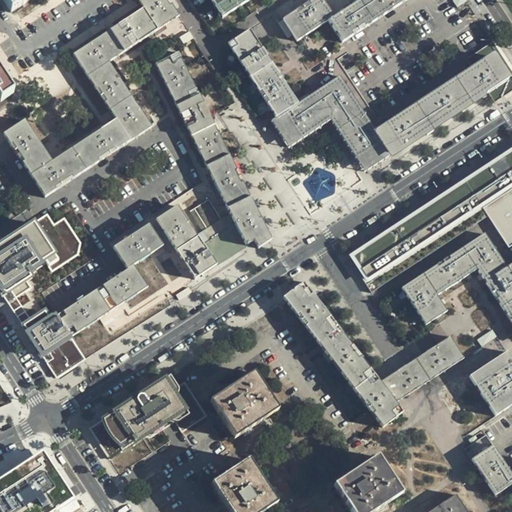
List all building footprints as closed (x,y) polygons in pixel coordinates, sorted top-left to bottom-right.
[(1,0),(2,0),(10,13),(28,0),(1,0)] [(137,0),(143,8),(107,33),(121,54),(165,24),(179,15),(168,0),(137,0)] [(210,0),(222,18),(248,0),(210,0)] [(328,21),(334,17),(322,0),(313,0),(282,20),(297,42),(328,21)] [(360,0),(334,17),(328,21),(342,42),(377,19),(363,0),(360,0)] [(363,0),(377,19),(406,0),(363,0)] [(297,104),(249,31),(228,45),(276,117),(290,139),(331,112),(366,164),(387,150),(378,135),(338,76),(308,97),(297,104)] [(73,55),(107,107),(128,94),(108,63),(121,54),(107,33),(73,55)] [(466,59),(474,72),(494,59),(508,80),(488,93),(494,102),(511,90),(511,71),(493,42),(479,51),(466,59)] [(254,241),(258,248),(270,240),(258,216),(248,196),(237,174),(228,155),(213,126),(209,117),(198,94),(177,54),(154,64),(175,106),(191,137),(205,166),(215,186),(225,207),(228,213),(236,228),(245,246),(254,241)] [(474,72),(457,83),(471,104),(483,96),(488,93),(508,80),(494,59),(474,72)] [(7,76),(0,66),(0,101),(13,93),(3,78),(7,76)] [(457,83),(418,109),(432,130),(453,116),(471,104),(457,83)] [(24,122),(3,136),(44,198),(150,128),(128,94),(107,107),(115,121),(52,162),(24,122)] [(432,130),(418,109),(382,133),(378,135),(387,150),(389,153),(392,157),(414,142),(432,130)] [(290,139),(276,117),(269,122),(288,150),(326,124),(330,122),(360,168),(366,164),(331,112),(290,139)] [(511,149),(348,256),(372,291),(488,217),(483,209),(511,190),(511,149)] [(511,246),(511,190),(483,209),(488,217),(509,249),(511,246)] [(216,265),(240,250),(220,219),(208,200),(190,212),(202,231),(208,241),(202,245),(197,237),(177,206),(156,221),(176,251),(194,280),(207,271),(216,265)] [(0,294),(2,295),(7,303),(26,290),(30,288),(25,281),(30,278),(28,274),(45,263),(51,272),(78,254),(80,242),(64,217),(53,224),(47,214),(46,213),(0,243),(0,294)] [(236,228),(228,213),(220,219),(240,250),(216,265),(207,271),(212,279),(258,248),(254,241),(245,246),(236,228)] [(56,317),(71,339),(113,311),(148,288),(133,265),(162,246),(148,225),(113,249),(127,270),(98,289),(56,317)] [(511,263),(506,268),(484,234),(477,239),(401,289),(425,326),(446,312),(436,297),(476,270),(511,324),(511,263)] [(289,291),(375,430),(404,413),(397,401),(465,359),(452,336),(375,383),(310,278),(289,291)] [(44,313),(22,327),(43,358),(71,339),(56,317),(55,315),(48,319),(44,313)] [(62,345),(43,358),(56,378),(85,360),(71,339),(62,345)] [(495,417),(511,405),(511,359),(507,352),(469,376),(495,417)] [(234,438),(280,411),(257,371),(210,399),(234,438)] [(169,379),(164,382),(172,393),(175,391),(177,390),(169,379)] [(164,382),(117,413),(134,438),(137,443),(142,439),(146,437),(161,427),(175,418),(185,412),(188,410),(175,391),(171,393),(164,382)] [(185,385),(177,390),(175,391),(188,410),(185,412),(175,418),(161,427),(151,434),(153,438),(176,423),(182,432),(206,417),(185,385)] [(134,438),(117,413),(105,420),(106,425),(108,429),(111,433),(114,437),(117,440),(121,442),(121,447),(134,438)] [(106,425),(105,420),(91,430),(111,460),(124,451),(121,447),(121,442),(117,440),(114,437),(111,433),(108,429),(106,425)] [(134,438),(121,447),(124,451),(137,443),(134,438)] [(511,474),(493,445),(471,459),(495,496),(511,484),(511,474)] [(55,471),(43,452),(0,479),(0,511),(53,511),(73,499),(64,484),(55,471)] [(401,493),(378,456),(334,485),(351,511),(380,511),(389,506),(387,503),(401,493)] [(271,495),(275,494),(261,473),(257,475),(247,459),(211,484),(229,511),(263,511),(277,504),(271,495)] [(466,511),(456,495),(429,511),(466,511)]
